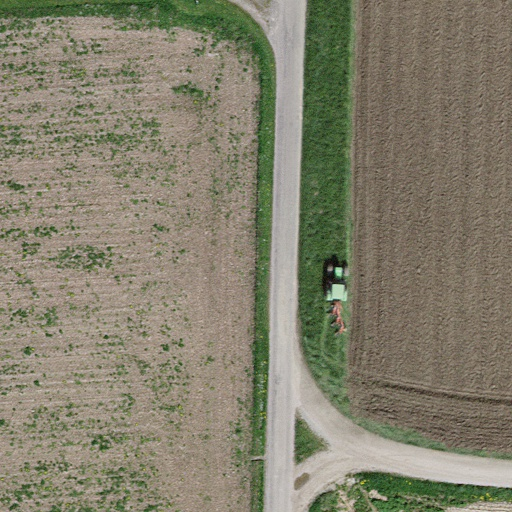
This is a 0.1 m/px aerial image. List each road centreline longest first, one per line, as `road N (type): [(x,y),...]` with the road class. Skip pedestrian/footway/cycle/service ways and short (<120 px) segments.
road 1 (unclassified): [(294,0),(276,511)]
road 2 (track): [(276,507),(330,462),(359,450),(511,473)]
